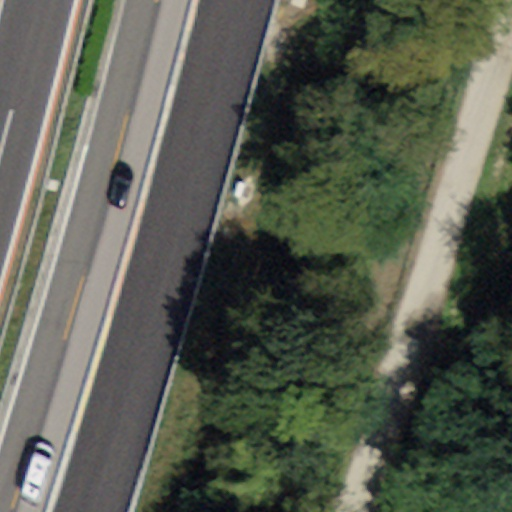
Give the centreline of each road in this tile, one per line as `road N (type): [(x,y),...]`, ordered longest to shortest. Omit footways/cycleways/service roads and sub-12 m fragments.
road 1 (motorway): [(37,511),(184,0)]
road 2 (motorway): [(38,0),(0,151)]
